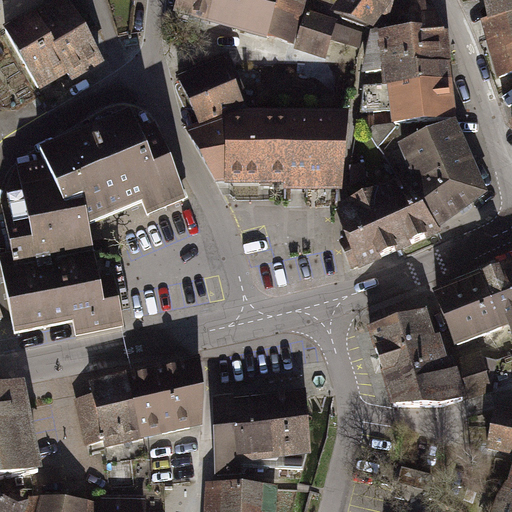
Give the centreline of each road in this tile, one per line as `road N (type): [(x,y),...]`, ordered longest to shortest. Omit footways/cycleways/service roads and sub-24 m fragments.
road 1 (tertiary): [(255,320),(0,372)]
road 2 (residential): [(255,320),(223,223),(150,83)]
road 3 (residential): [(314,306),(352,412),(332,511)]
road 4 (tertiary): [(511,231),(314,306)]
road 5 (residential): [(511,180),(442,0)]
road 6 (residential): [(150,83),(109,91),(31,135),(0,165)]
road 7 (unknown): [(169,339),(136,218)]
